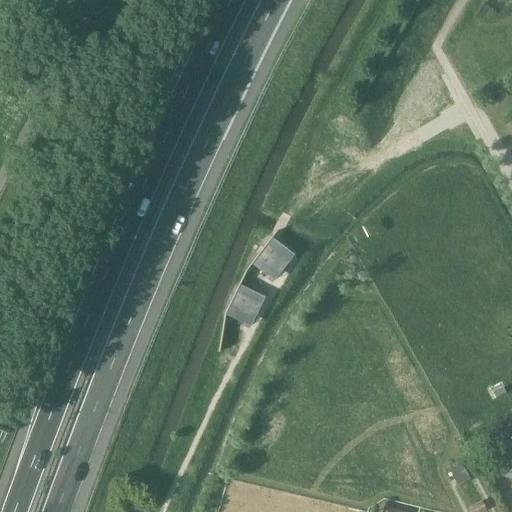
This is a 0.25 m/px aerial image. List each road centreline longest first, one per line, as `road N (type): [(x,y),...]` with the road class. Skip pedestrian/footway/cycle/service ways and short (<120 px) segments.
road 1 (motorway): [(56,511),(168,223),(275,0)]
road 2 (motorway): [(230,0),(153,160),(15,511)]
